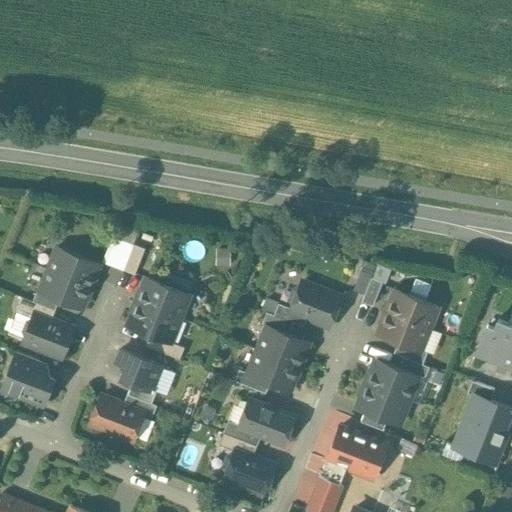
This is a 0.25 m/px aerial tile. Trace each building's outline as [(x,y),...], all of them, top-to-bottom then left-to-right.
[(111,233),(131,242),(136,229),(116,221),(111,233)] [(145,248),(134,244),(123,270),(134,274),(145,248)] [(99,263),(57,246),(48,268),(90,285),(99,263)] [(90,285),(48,268),(40,291),(82,307),(90,285)] [(188,293),(147,277),(138,301),(179,318),(188,293)] [(383,282),(371,277),(362,301),(373,306),(383,282)] [(341,298),(301,282),(299,286),(294,288),(289,298),(292,304),(290,307),(290,308),(308,315),(330,324),(341,298)] [(437,306),(395,289),(387,311),(429,328),(437,306)] [(55,310),(21,296),(17,308),(33,314),(51,321),(55,310)] [(179,318),(138,301),(128,326),(150,334),(169,342),(169,341),(179,318)] [(290,307),(278,303),(274,314),(293,322),(304,326),(308,315),(290,308),(290,307)] [(274,314),(267,311),(262,323),(267,325),(289,333),(293,322),(274,314)] [(429,328),(387,311),(378,334),(398,342),(420,350),(429,328)] [(51,321),(33,314),(31,318),(26,320),(22,331),(24,336),(23,340),(63,356),(73,330),(51,321)] [(511,323),(498,318),(495,327),(488,324),(477,353),(511,366),(511,323)] [(289,333),(267,325),(258,349),(299,365),(309,341),(289,333)] [(169,342),(150,334),(146,346),(179,359),(184,347),(169,341),(169,342)] [(420,350),(398,342),(394,353),(403,357),(423,364),(427,353),(420,350)] [(161,364),(121,348),(116,361),(122,364),(124,369),(121,378),(151,390),(161,364)] [(299,365),(258,349),(249,372),(248,373),(270,381),(289,389),(299,365)] [(42,360),(16,350),(11,362),(12,362),(12,361),(38,371),(42,360)] [(423,364),(403,357),(399,368),(418,375),(418,376),(425,379),(429,367),(423,364)] [(399,368),(377,359),(367,383),(408,399),(418,376),(418,375),(399,368)] [(38,371),(12,361),(12,362),(2,388),(44,404),(54,378),(38,371)] [(270,381),(248,373),(249,372),(239,369),(235,380),(266,393),(270,381)] [(495,389),(473,380),(468,392),(473,394),(474,393),(490,400),(495,389)] [(408,399),(367,383),(357,407),(365,410),(387,419),(398,424),(408,399)] [(511,408),(490,400),(474,393),(473,394),(465,414),(504,429),(511,409),(511,408)] [(157,405),(127,394),(123,405),(144,413),(144,414),(152,417),(157,405)] [(123,405),(100,396),(90,422),(134,440),(135,436),(146,441),(154,421),(143,417),(144,414),(144,413),(123,405)] [(294,417),(249,399),(239,424),(239,425),(261,434),(283,443),(294,417)] [(387,419),(365,410),(361,422),(383,430),(387,419)] [(504,429),(465,414),(453,445),(464,450),(492,461),(492,459),(504,429)] [(261,434),(239,425),(239,424),(228,420),(223,432),(257,445),(261,434)] [(378,441),(336,428),(325,460),(335,463),(367,474),(378,441)] [(257,445),(223,432),(219,444),(234,450),(235,449),(252,456),(257,445)] [(252,456),(235,449),(234,450),(233,453),(228,456),(224,466),(226,471),(224,475),(264,491),(275,465),(252,456)] [(492,461),(464,450),(460,461),(493,474),(498,462),(492,459),(492,461)] [(335,463),(325,460),(320,476),(329,480),(335,463)] [(320,476),(318,476),(310,473),(309,472),(301,496),(320,502),(321,502),(329,480),(320,476)] [(68,511),(48,511),(2,494),(0,499),(0,511),(85,511),(71,506),(68,511)] [(317,511),(320,502),(301,496),(298,506),(316,511),(317,511)]
